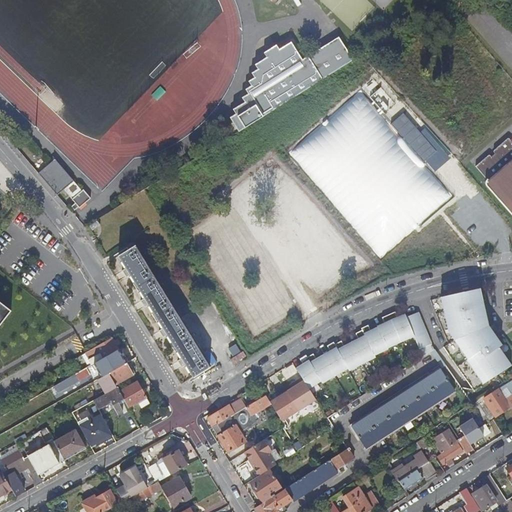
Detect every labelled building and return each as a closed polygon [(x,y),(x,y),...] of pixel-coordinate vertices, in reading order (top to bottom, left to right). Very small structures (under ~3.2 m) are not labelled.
[(237,128),(350,54),(339,37),(309,56),(303,59),(300,55),(291,42),(279,49),(267,57),(261,61),(263,65),(257,69),(251,73),(254,77),(248,81),(252,85),(254,90),(248,94),(242,97),(245,102),(233,109),(236,114),(230,117),(237,128)] [(267,57),(279,49),(277,45),(264,53),(267,57)] [(306,51),(300,55),(303,59),(309,56),(306,51)] [(353,59),(350,54),(237,128),(239,131),(353,59)] [(263,65),(261,61),(255,65),(257,69),(263,65)] [(245,89),(248,94),(254,90),(252,85),(245,89)] [(451,195),(360,90),(288,152),(379,257),(451,195)] [(511,140),(510,138),(507,139),(494,151),(494,152),(495,154),(492,156),(491,155),(487,156),(476,167),(487,179),(487,180),(486,183),(486,185),(490,190),(511,214),(511,140)] [(38,173),(57,195),(74,180),(55,158),(38,173)] [(71,206),(75,210),(79,207),(91,198),(84,189),(72,199),(75,203),(71,206)] [(100,226),(97,220),(89,226),(92,230),(97,227),(98,227),(100,226)] [(134,243),(127,247),(128,250),(118,256),(119,257),(120,256),(127,268),(122,271),(126,277),(131,274),(146,298),(141,301),(144,307),(150,304),(164,328),(159,331),(163,337),(168,334),(183,358),(178,361),(182,367),(187,364),(194,376),(193,377),(194,377),(203,371),(205,374),(212,369),(210,367),(209,367),(135,247),(136,246),(134,243)] [(479,299),(482,301),(480,289),(474,290),(465,292),(466,293),(477,291),(479,299)] [(465,292),(445,297),(442,301),(448,330),(451,332),(453,338),(468,359),(469,359),(473,365),(472,368),(483,384),(511,366),(498,347),(502,345),(489,328),(487,329),(485,326),(484,320),(487,319),(482,301),(479,299),(477,291),(466,293),(465,292)] [(398,318),(396,312),(382,317),(385,324),(386,325),(378,328),(379,329),(372,332),(371,331),(368,326),(362,328),(362,331),(356,333),(359,340),(359,341),(346,348),(345,347),(342,341),(335,345),(334,342),(328,346),(331,352),(332,353),(318,361),(317,360),(314,354),(308,357),(306,355),(300,359),(303,365),(304,366),(297,370),(302,378),(309,389),(321,381),(323,383),(348,368),(349,371),(375,357),(375,355),(388,349),(388,348),(414,336),(423,357),(429,353),(434,349),(419,312),(407,317),(406,316),(399,319),(398,318)] [(114,342),(112,338),(87,352),(94,364),(119,350),(116,345),(120,343),(118,340),(114,342)] [(359,341),(359,340),(345,347),(346,348),(359,341)] [(435,349),(434,349),(429,353),(440,369),(352,427),(366,448),(402,424),(460,386),(435,349)] [(126,363),(119,350),(94,364),(75,375),(79,381),(98,371),(102,378),(108,374),(126,363)] [(331,352),(317,360),(318,361),(332,353),(331,352)] [(133,375),(126,363),(108,374),(114,386),(133,375)] [(292,388),(271,402),(282,421),(316,400),(309,389),(302,378),(290,385),(292,388)] [(120,392),(118,387),(116,388),(124,403),(125,402),(128,408),(137,402),(141,408),(150,404),(137,382),(120,392)] [(124,403),(116,388),(93,401),(98,410),(112,402),(118,414),(123,411),(120,405),(124,403)] [(511,398),(507,402),(499,390),(485,399),(496,417),(509,408),(510,409),(511,407),(511,398)] [(269,405),(264,397),(246,407),(213,427),(229,452),(246,441),(239,430),(255,420),(252,415),(269,405)] [(241,399),(210,417),(208,418),(209,420),(213,427),(246,407),(241,399)] [(282,421),(271,402),(270,402),(271,404),(282,422),(282,421)] [(81,414),(79,409),(72,413),(80,428),(89,423),(83,413),(81,414)] [(340,419),(336,412),(327,418),(332,425),(340,419)] [(90,445),(112,434),(102,417),(96,420),(95,419),(90,422),(91,423),(81,429),(90,445)] [(465,436),(470,444),(484,436),(473,419),(460,427),(465,436)] [(58,421),(46,428),(50,435),(62,428),(58,421)] [(46,428),(39,431),(46,443),(52,439),(50,435),(46,428)] [(442,453),(458,443),(449,430),(443,433),(440,435),(433,439),(442,453)] [(54,443),(64,460),(85,448),(84,446),(83,447),(75,432),(54,443)] [(466,453),(473,449),(470,444),(465,436),(459,439),(459,442),(466,453)] [(264,440),(244,453),(258,476),(269,469),(275,465),(268,454),(271,452),(264,440)] [(426,447),(422,440),(417,442),(422,450),(426,447)] [(391,471),(397,482),(429,462),(422,450),(417,442),(415,444),(420,452),(414,456),(416,459),(404,467),(402,464),(391,471)] [(464,451),(459,444),(438,457),(443,465),(446,463),(448,467),(454,463),(452,459),(464,451)] [(28,457),(38,475),(59,463),(49,446),(28,457)] [(255,508),(257,511),(280,511),(277,506),(291,497),(292,500),(336,471),(336,470),(354,458),(348,448),(347,449),(283,490),(264,503),(257,507),(255,508)] [(5,478),(13,491),(15,496),(24,491),(17,479),(23,477),(21,473),(29,468),(31,472),(29,473),(38,489),(44,485),(38,475),(28,457),(23,449),(19,451),(26,464),(13,471),(14,472),(5,478)] [(166,478),(187,466),(179,450),(164,458),(165,461),(159,465),(166,478)] [(9,473),(13,471),(26,464),(19,451),(2,461),(9,473)] [(436,474),(429,462),(397,482),(407,497),(409,495),(405,489),(409,486),(411,490),(418,486),(416,482),(422,478),(424,481),(436,474)] [(125,485),(117,490),(123,502),(132,496),(147,488),(135,466),(123,473),(125,476),(121,478),(125,485)] [(258,476),(250,482),(264,503),(283,490),(269,469),(258,476)] [(511,493),(497,470),(490,474),(507,501),(509,499),(511,497),(511,493)] [(2,472),(0,473),(0,498),(13,491),(5,478),(2,472)] [(179,477),(162,487),(173,508),(191,497),(179,477)] [(158,482),(156,483),(147,488),(132,496),(136,503),(150,495),(150,494),(161,488),(158,482)] [(485,486),(473,494),(483,510),(496,502),(485,486)] [(343,511),(365,511),(379,503),(372,491),(364,496),(358,487),(343,498),(350,508),(343,511)] [(466,489),(460,493),(472,511),(479,508),(466,489)] [(82,503),(86,511),(104,511),(117,505),(109,491),(95,498),(96,499),(90,502),(89,499),(82,503)] [(325,502),(331,511),(338,511),(330,499),(325,502)] [(511,503),(509,499),(507,501),(500,505),(504,511),(511,506),(511,503)]
